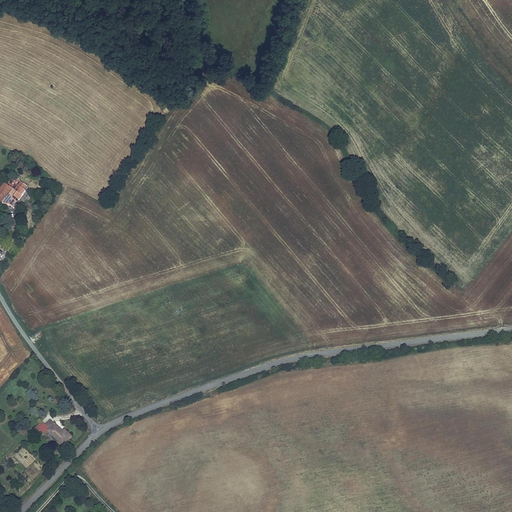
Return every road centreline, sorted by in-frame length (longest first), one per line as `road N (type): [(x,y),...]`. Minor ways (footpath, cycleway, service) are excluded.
road 1 (tertiary): [(99,429),(274,361),(511,327)]
road 2 (unclassified): [(99,429),(0,294)]
